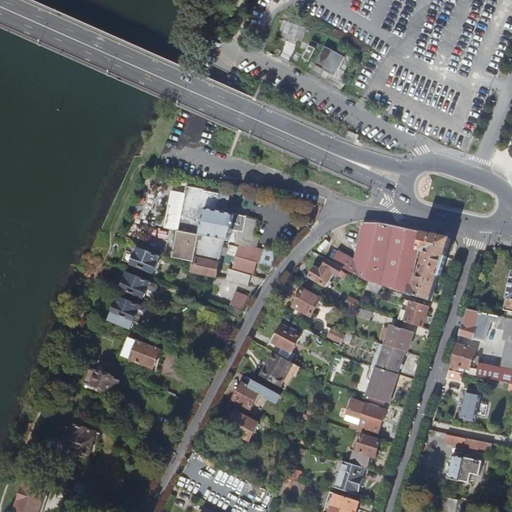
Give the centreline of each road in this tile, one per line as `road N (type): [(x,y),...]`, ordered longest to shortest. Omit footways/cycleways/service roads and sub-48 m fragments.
road 1 (unclassified): [(426,162),(411,143),(230,48),(180,156),(354,212)]
road 2 (secondary): [(0,14),(405,194)]
road 3 (secondary): [(409,170),(372,161),(4,0)]
road 4 (residential): [(354,212),(320,229),(277,277),(149,511)]
road 5 (residential): [(389,511),(481,226)]
